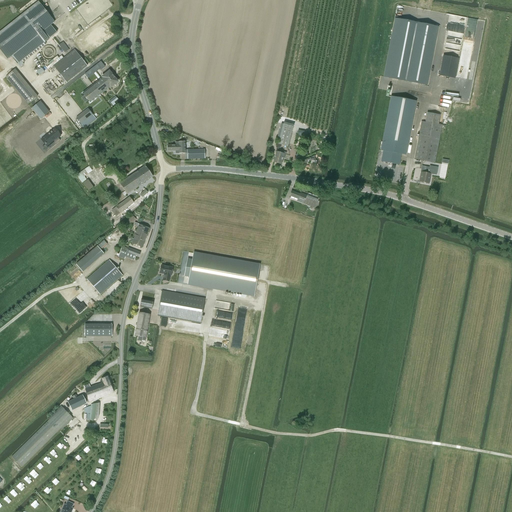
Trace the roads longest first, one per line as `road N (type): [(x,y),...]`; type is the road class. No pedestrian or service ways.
road 1 (tertiary): [(511,237),(365,190),(162,169)]
road 2 (unclassified): [(93,511),(116,442),(126,305),(154,234),(162,169)]
road 3 (tertiary): [(162,169),(132,61),(139,0)]
road 4 (track): [(136,75),(85,106),(0,56)]
